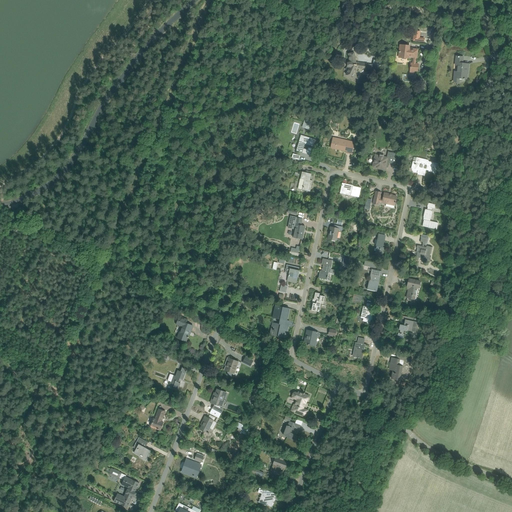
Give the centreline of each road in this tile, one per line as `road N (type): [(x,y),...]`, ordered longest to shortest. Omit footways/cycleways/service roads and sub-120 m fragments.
road 1 (unclassified): [(194,0),(113,89),(60,175),(35,194),(0,203)]
road 2 (unclassified): [(290,358),(330,176),(409,187)]
road 3 (unclassified): [(364,396),(409,187)]
road 4 (unclassified): [(151,511),(221,323)]
road 5 (unclassified): [(511,483),(432,450),(364,396)]
road 6 (unclassified): [(484,15),(344,2)]
road 7 (unclassified): [(409,187),(448,189),(461,126),(479,94)]
road 8 (unclassified): [(290,511),(338,383)]
road 9 (track): [(214,320),(103,259)]
